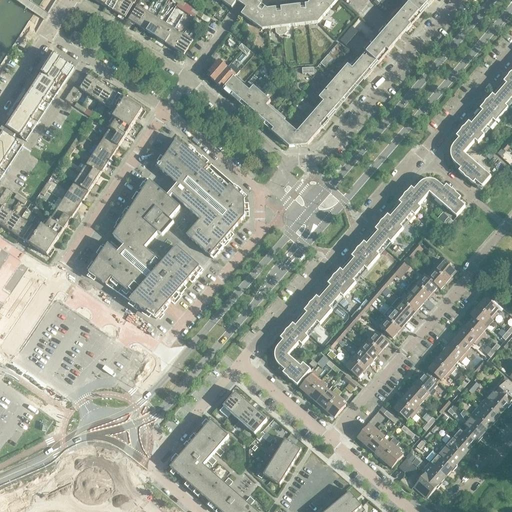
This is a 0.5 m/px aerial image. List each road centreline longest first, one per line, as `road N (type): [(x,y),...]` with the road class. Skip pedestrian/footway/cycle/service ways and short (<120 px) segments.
road 1 (tertiary): [(323,225),(511,7)]
road 2 (residential): [(331,437),(511,229)]
road 3 (residential): [(241,360),(422,153)]
road 4 (tertiary): [(492,0),(316,204)]
road 5 (residential): [(241,360),(153,466),(199,511)]
road 6 (residential): [(56,279),(165,110)]
road 7 (tertiary): [(192,374),(323,225)]
road 8 (tertiary): [(304,217),(177,362)]
road 9 (residential): [(259,194),(259,234),(174,332)]
road 10 (residential): [(311,160),(414,48)]
road 11 (residential): [(56,279),(177,362)]
road 12 (residential): [(187,77),(69,0)]
road 13 (residential): [(49,32),(165,110)]
road 14 (residential): [(422,153),(511,50)]
road 15 (residential): [(287,163),(187,77)]
road 16 (residential): [(165,110),(259,194)]
road 17 (tertiary): [(177,362),(100,459)]
road 18 (tertiary): [(114,467),(192,374)]
